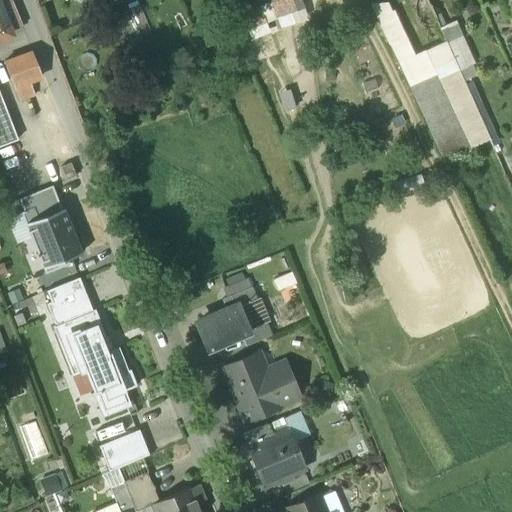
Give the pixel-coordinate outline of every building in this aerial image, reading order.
[(21,24),(11,0),(0,0),(0,3),(9,28),(21,24)] [(301,0),(272,0),(270,1),(278,19),(305,8),(301,0)] [(511,0),(500,0),(510,19),(511,17),(511,0)] [(415,53),(388,2),(372,4),(445,162),(490,141),(459,72),(445,40),(415,53)] [(0,3),(0,38),(11,34),(9,29),(9,28),(0,3)] [(139,4),(128,8),(138,30),(148,26),(139,4)] [(249,31),(267,22),(260,8),(242,16),(249,31)] [(445,40),(459,72),(477,64),(457,22),(440,30),(445,40)] [(148,26),(138,30),(142,42),(153,37),(148,26)] [(32,52),(5,62),(15,85),(29,81),(29,80),(42,75),(32,52)] [(29,81),(15,85),(20,99),(34,94),(29,81)] [(0,145),(17,139),(0,94),(0,145)] [(70,162),(60,166),(66,179),(76,175),(70,162)] [(20,212),(24,222),(61,208),(52,186),(19,198),(24,210),(20,212)] [(24,222),(44,273),(69,263),(67,258),(82,252),(64,207),(61,208),(24,222)] [(54,324),(92,309),(79,276),(46,290),(50,301),(45,303),(54,324)] [(285,289),(291,300),(305,294),(299,283),(285,289)] [(251,286),(221,298),(226,309),(237,305),(238,306),(256,298),(251,286)] [(226,309),(196,322),(207,347),(240,334),(248,331),(247,329),(238,306),(237,305),(226,309)] [(54,324),(51,325),(71,375),(84,370),(92,389),(89,391),(91,395),(95,393),(103,412),(128,402),(123,390),(136,384),(130,368),(127,369),(118,346),(108,350),(104,340),(107,339),(94,308),(92,309),(54,324)] [(265,322),(247,329),(248,331),(240,334),(245,345),(271,334),(265,322)] [(259,372),(251,368),(246,357),(223,367),(245,419),(297,397),(282,362),(259,372)] [(13,371),(0,376),(0,379),(9,398),(23,392),(13,371)] [(22,425),(31,457),(47,453),(38,420),(22,425)] [(267,422),(242,433),(246,444),(272,433),(267,422)] [(272,433),(246,444),(263,483),(277,477),(278,480),(291,475),(290,472),(298,468),(305,452),(299,439),(294,441),(287,427),(272,433)] [(138,428),(97,444),(107,470),(148,453),(138,428)] [(360,450),(347,455),(351,466),(365,461),(360,450)] [(142,456),(119,466),(124,478),(147,469),(142,456)] [(145,473),(123,482),(130,498),(152,489),(145,473)] [(123,482),(110,487),(120,511),(133,505),(130,498),(123,482)] [(156,500),(154,501),(155,503),(158,511),(200,511),(190,487),(156,500)] [(152,489),(130,498),(133,505),(135,511),(155,503),(154,501),(156,500),(152,489)] [(318,494),(301,501),(305,511),(340,511),(332,491),(319,496),(318,494)] [(305,511),(301,501),(275,511),(305,511)]
